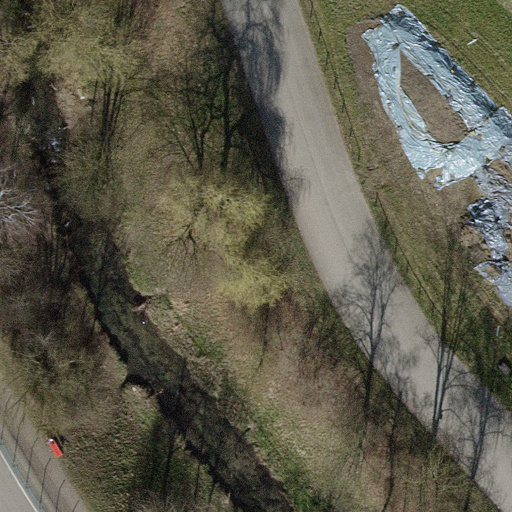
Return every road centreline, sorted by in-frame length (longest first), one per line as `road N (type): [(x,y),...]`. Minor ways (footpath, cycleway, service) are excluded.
road 1 (unclassified): [(258,0),(310,164),(380,315),(511,460)]
road 2 (track): [(0,393),(69,511)]
